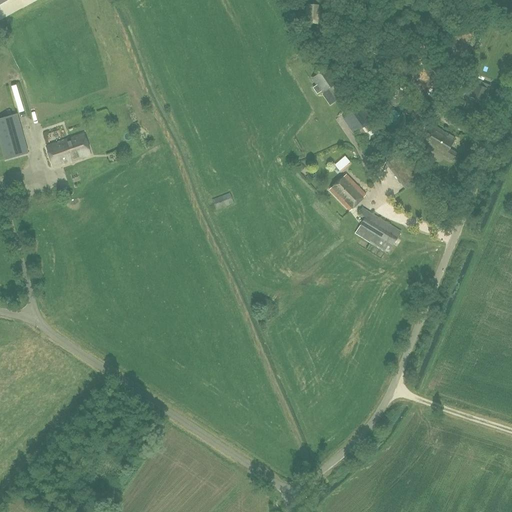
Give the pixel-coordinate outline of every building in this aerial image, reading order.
[(317,24),(318,6),(307,6),(306,23),(317,24)] [(469,39),(472,27),(458,24),(456,36),(469,39)] [(312,79),(317,85),(313,88),(317,94),(321,91),(323,93),(328,90),(336,101),(346,94),(328,68),(312,79)] [(376,111),(386,92),(375,86),(366,105),(376,111)] [(472,97),(481,101),(486,90),(477,86),(472,97)] [(456,98),(453,104),(464,108),(466,103),(466,102),(460,99),(456,98)] [(360,107),(350,114),(361,130),(371,123),(360,107)] [(18,115),(0,120),(0,138),(6,160),(28,154),(18,115)] [(382,131),(380,129),(376,121),(365,128),(358,133),(365,143),(372,139),(372,138),(382,131)] [(455,139),(429,123),(425,130),(426,131),(423,136),(422,135),(418,142),(435,152),(436,151),(453,160),(457,153),(449,149),(455,139)] [(67,140),(69,146),(66,147),(71,161),(74,160),(75,162),(91,156),(83,134),(67,140)] [(71,161),(66,147),(69,146),(67,140),(49,146),(56,166),(71,161)] [(342,172),(353,166),(349,157),(337,163),(342,172)] [(349,211),(366,196),(346,175),(330,191),(349,211)] [(234,204),(230,193),(212,200),(216,210),(222,208),(221,206),(225,205),(226,207),(234,204)] [(389,253),(401,233),(363,209),(360,215),(365,218),(355,234),(371,244),(372,242),(389,253)]
